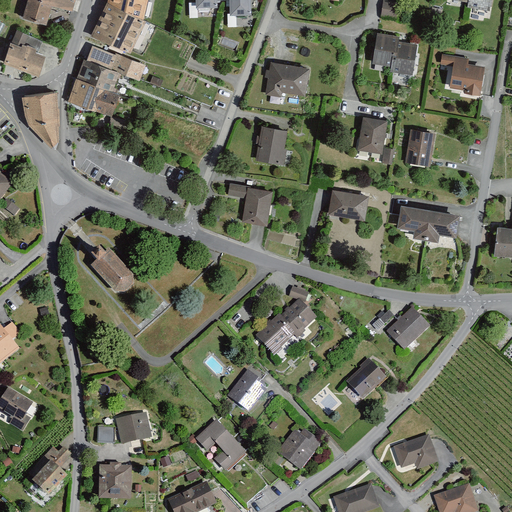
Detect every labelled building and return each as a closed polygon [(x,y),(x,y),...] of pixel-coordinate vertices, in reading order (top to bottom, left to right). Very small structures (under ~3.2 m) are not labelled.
[(44,30),(49,10),(71,14),(73,2),(65,0),(27,0),(21,23),(44,30)] [(151,7),(137,0),(113,0),(110,9),(143,25),(151,7)] [(214,0),(193,0),(194,14),(215,13),(214,0)] [(248,0),(227,0),(228,21),(249,21),(248,0)] [(384,0),(383,13),(397,14),(398,1),(384,0)] [(489,9),(490,0),(470,0),(471,2),(470,6),(489,9)] [(142,25),(108,8),(93,39),(127,56),(142,25)] [(377,39),(372,68),(391,71),(396,46),(396,42),(377,39)] [(410,77),(415,49),(396,46),(391,71),(391,74),(410,77)] [(35,81),(42,61),(7,49),(0,69),(35,81)] [(90,49),(84,65),(117,77),(138,84),(144,68),(90,49)] [(467,59),(442,55),(441,65),(450,66),(447,87),(468,90),(466,99),(478,100),(482,69),(466,67),(467,59)] [(84,65),(77,85),(110,97),(117,77),(84,65)] [(307,73),(267,67),(263,96),(302,102),(307,73)] [(109,120),(116,99),(110,97),(77,85),(74,84),(67,105),(109,120)] [(57,93),(26,97),(28,122),(53,145),(60,140),(57,93)] [(385,126),(361,121),(355,153),(379,158),(385,126)] [(287,136),(258,131),(253,165),(282,170),(287,136)] [(434,139),(409,134),(403,167),(428,171),(434,139)] [(383,161),(391,163),(394,149),(386,147),(383,161)] [(0,198),(9,186),(0,179),(0,198)] [(271,198),(246,193),(239,225),(263,231),(271,198)] [(367,200),(330,194),(326,218),(363,224),(367,200)] [(411,243),(421,245),(427,215),(399,210),(395,232),(412,236),(411,243)] [(427,215),(421,245),(434,247),(435,240),(451,244),(455,221),(427,215)] [(511,231),(495,231),(493,259),(511,259),(511,231)] [(133,273),(108,246),(103,251),(99,246),(95,250),(90,255),(94,259),(89,264),(114,290),(124,291),(133,282),(133,273)] [(309,291),(293,286),(290,295),(306,301),(309,291)] [(300,299),(282,316),(298,332),(300,335),(318,317),(300,299)] [(430,325),(413,306),(387,330),(404,348),(430,325)] [(258,335),(276,354),(298,332),(282,316),(279,313),(258,335)] [(0,365),(15,353),(7,343),(17,335),(10,326),(1,333),(0,332),(0,365)] [(368,363),(345,385),(363,403),(386,382),(368,363)] [(245,376),(225,403),(246,418),(265,391),(245,376)] [(8,424),(22,432),(31,418),(25,414),(31,403),(8,390),(0,403),(0,410),(12,418),(8,424)] [(146,411),(115,418),(121,445),(137,441),(153,438),(146,411)] [(211,418),(187,439),(202,456),(211,448),(220,458),(213,464),(225,477),(246,458),(211,418)] [(98,442),(114,442),(114,427),(99,426),(98,442)] [(319,452),(297,432),(274,457),(296,477),(319,452)] [(429,433),(393,444),(402,471),(437,460),(429,433)] [(58,455),(50,448),(23,479),(47,499),(64,480),(56,474),(72,455),(64,448),(58,455)] [(128,499),(131,466),(101,464),(98,497),(128,499)] [(361,511),(378,506),(369,481),(332,493),(338,511),(361,511)] [(469,483),(435,494),(440,511),(467,511),(477,509),(469,483)] [(212,511),(201,488),(165,505),(168,511),(212,511)]
